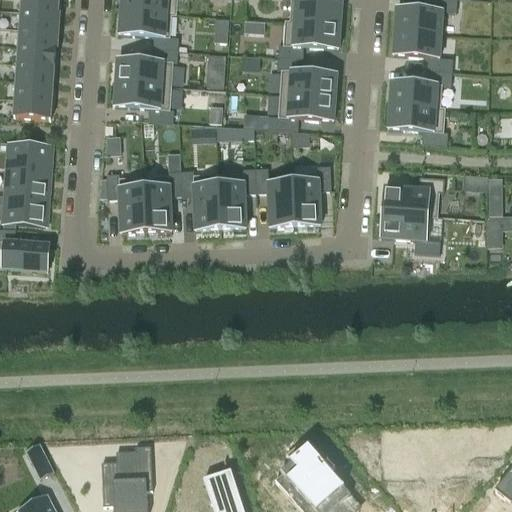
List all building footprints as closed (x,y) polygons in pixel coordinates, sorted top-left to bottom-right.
[(39,0),(22,0),(21,16),(58,19),(59,1),(39,0)] [(122,0),(121,15),(172,19),(172,20),(176,20),(177,0),(122,0)] [(282,0),(282,3),(291,4),(290,26),(289,27),(340,31),(342,7),(307,4),(307,0),(282,0)] [(397,12),(395,36),(440,39),(442,16),(446,16),(456,17),(457,3),(432,1),(431,15),(397,12)] [(121,15),(119,39),(154,41),(153,54),(178,55),(179,43),(170,42),(172,20),(172,19),(121,15)] [(21,16),(20,34),(57,36),(58,19),(21,16)] [(221,23),(221,32),(228,32),(229,24),(221,23)] [(279,50),(278,62),(303,64),(304,52),(338,54),(340,31),(289,27),(290,26),(285,26),(283,50),(279,50)] [(20,34),(19,51),(56,53),(57,36),(20,34)] [(395,36),(393,60),(428,62),(427,76),(452,77),(453,64),(443,63),(439,63),(440,39),(395,36)] [(19,51),(17,68),(54,71),(56,53),(19,51)] [(118,64),(116,87),(171,91),(173,68),(177,68),(178,55),(153,54),(152,66),(118,64)] [(208,59),(206,93),(224,94),(226,60),(208,59)] [(278,62),(277,75),(281,75),(280,99),(335,102),(337,79),(302,76),(303,64),(278,62)] [(17,68),(16,85),(53,88),(54,71),(17,68)] [(392,86),(390,109),(440,113),(440,112),(442,92),(442,90),(451,90),(452,77),(427,76),(426,89),(392,86)] [(16,85),(15,103),(52,106),(53,88),(16,85)] [(116,87),(115,111),(149,113),(148,126),(173,128),(174,115),(170,115),(171,91),(116,87)] [(269,121),(268,134),(298,136),(299,124),(333,126),(335,102),(280,99),(278,122),(269,121)] [(15,103),(14,121),(51,124),(52,106),(15,103)] [(390,109),(388,133),(423,136),(422,149),(447,151),(448,137),(443,137),(444,122),(445,113),(440,112),(440,113),(390,109)] [(216,131),(208,131),(208,147),(217,147),(216,131)] [(254,134),(245,133),(245,145),(254,144),(254,134)] [(7,174),(51,177),(53,150),(9,147),(8,148),(7,174)] [(318,180),(292,181),(292,186),(293,186),(295,232),(320,231),(319,196),(331,196),(330,171),(317,171),(318,180)] [(243,178),(218,179),(221,234),(246,234),(244,199),(257,198),(256,173),(243,174),(243,178)] [(268,173),(256,173),(257,198),(269,198),(270,233),(295,232),(293,186),(292,186),(269,187),(268,173)] [(7,174),(5,201),(49,204),(51,177),(7,174)] [(169,181),(144,182),(146,237),(171,236),(170,202),(182,201),(181,176),(168,177),(169,181)] [(194,176),(181,176),(182,201),(194,201),(196,235),(221,234),(218,179),(194,180),(194,176)] [(119,179),(106,180),(107,204),(120,204),(121,238),(146,237),(144,182),(119,183),(119,179)] [(384,192),(382,217),(428,220),(428,221),(437,222),(439,197),(443,198),(444,184),(420,182),(419,195),(384,192)] [(5,201),(3,228),(47,231),(49,204),(5,201)] [(489,207),(489,220),(501,220),(501,207),(489,207)] [(382,217),(381,242),(415,244),(414,257),(439,259),(440,246),(426,245),(428,221),(428,220),(382,217)] [(0,234),(0,272),(48,276),(50,250),(15,247),(16,235),(0,234)] [(487,244),(487,253),(502,252),(502,244),(487,244)] [(504,425),(484,426),(486,455),(506,454),(504,425)] [(463,438),(384,441),(385,469),(386,469),(386,478),(464,475),(463,466),(464,466),(463,438)] [(282,478),(275,485),(298,511),(356,511),(348,502),(351,499),(303,444),(286,459),(291,466),(280,476),(282,478)] [(40,448),(26,455),(40,483),(54,476),(40,448)] [(117,485),(102,485),(103,511),(113,511),(147,511),(147,509),(147,496),(153,495),(151,451),(135,452),(135,456),(116,457),(117,467),(117,485)] [(511,473),(495,496),(505,504),(511,509),(511,473)] [(243,511),(231,475),(204,484),(211,507),(212,509),(214,508),(222,506),(224,511),(243,511)] [(27,509),(20,511),(54,511),(48,498),(27,509)]
